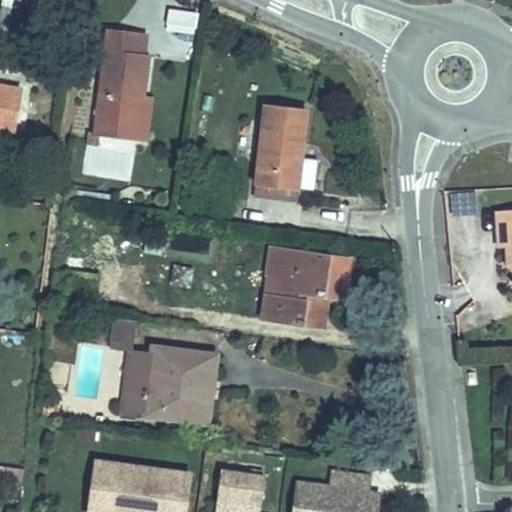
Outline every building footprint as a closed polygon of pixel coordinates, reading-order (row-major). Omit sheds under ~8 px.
[(105,135),(151,141),(155,100),(160,101),(164,64),(156,62),(159,35),(117,31),(105,135)] [(0,120),(25,124),(27,108),(20,106),(23,84),(0,81),(0,120)] [(269,95),(256,173),(303,180),(307,149),(301,148),(309,103),(269,95)] [(155,100),(151,141),(165,143),(169,102),(160,101),(155,100)] [(511,205),(499,206),(500,237),(504,237),(511,237),(511,205)] [(270,248),(260,308),(316,317),(321,294),(337,297),(344,264),(270,248)] [(67,270),(62,303),(99,309),(105,275),(67,270)] [(122,344),(141,346),(142,342),(147,311),(128,308),(122,344)] [(81,336),(75,388),(98,390),(106,339),(81,336)] [(141,346),(136,385),(154,387),(151,406),(208,414),(212,385),(197,383),(202,343),(164,337),(162,345),(142,342),(141,346)] [(217,346),(202,343),(197,383),(212,385),(217,346)] [(154,387),(136,385),(133,404),(151,406),(154,387)] [(94,443),(95,425),(74,424),(73,442),(94,443)] [(97,454),(96,461),(103,462),(182,474),(189,475),(190,468),(97,454)] [(103,462),(96,461),(90,501),(97,502),(103,462)] [(178,500),(182,474),(103,462),(97,502),(156,511),(159,497),(178,500)] [(371,473),(335,468),(332,483),(301,479),(296,511),(364,511),(368,489),(371,473)] [(189,475),(182,474),(178,500),(185,501),(189,475)] [(266,481),(227,475),(223,500),(263,506),(266,481)] [(377,511),(380,491),(368,489),(364,511),(377,511)] [(178,500),(159,497),(156,511),(183,511),(185,501),(178,500)] [(97,502),(90,501),(89,508),(115,511),(156,511),(97,502)]
